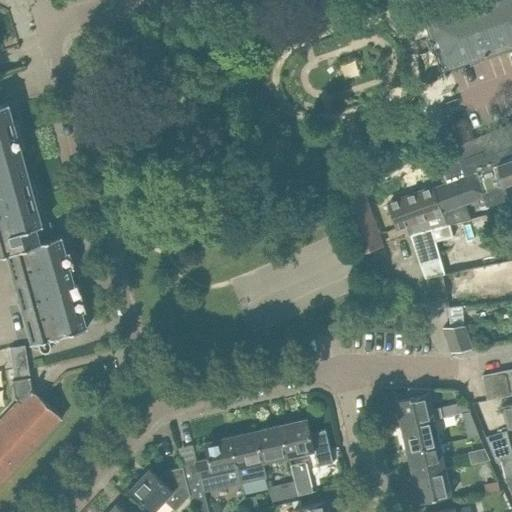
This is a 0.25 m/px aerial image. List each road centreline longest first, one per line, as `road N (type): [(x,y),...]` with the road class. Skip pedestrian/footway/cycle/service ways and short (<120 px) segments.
road 1 (residential): [(152,409),(47,29)]
road 2 (residential): [(152,409),(342,367)]
road 3 (residential): [(375,511),(342,367)]
road 4 (residential): [(55,511),(152,409)]
